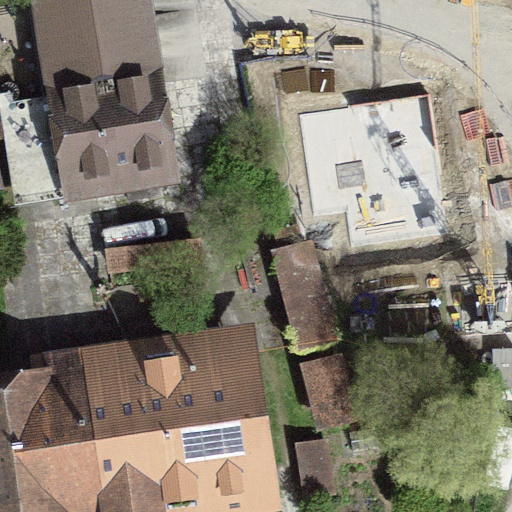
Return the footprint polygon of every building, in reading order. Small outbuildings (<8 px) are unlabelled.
[(201,197),(171,0),(52,0),(51,0),(83,214),(201,197)] [(428,96),(297,114),(311,214),(349,208),(354,247),(447,234),(428,96)] [(213,271),(207,227),(115,238),(120,282),(213,271)] [(319,256),(285,265),(311,362),(345,354),(319,256)] [(303,511),(277,350),(0,394),(0,511),(303,511)] [(348,367),(318,376),(335,436),(365,428),(348,367)]
